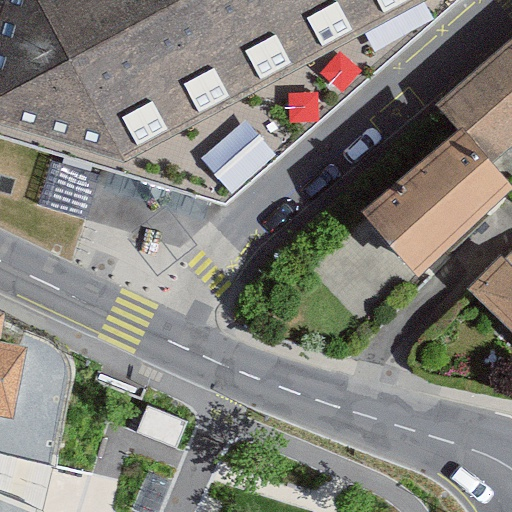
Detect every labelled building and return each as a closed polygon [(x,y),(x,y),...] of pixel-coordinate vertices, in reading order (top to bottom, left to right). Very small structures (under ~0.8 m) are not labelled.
[(0,0),(0,136),(102,167),(159,184),(212,200),(226,204),(460,0),(0,0)] [(511,46),(441,109),(460,130),(467,128),(493,162),(511,146),(511,46)] [(460,130),(367,210),(420,278),(511,189),(511,185),(493,162),(467,128),(460,130)] [(511,256),(476,292),(511,328),(511,256)] [(0,408),(13,411),(23,353),(0,346),(0,345),(6,319),(0,317),(0,408)] [(148,406),(137,432),(177,448),(187,421),(148,406)]
